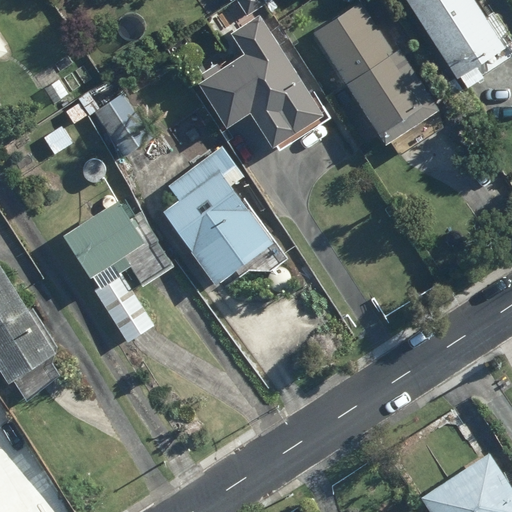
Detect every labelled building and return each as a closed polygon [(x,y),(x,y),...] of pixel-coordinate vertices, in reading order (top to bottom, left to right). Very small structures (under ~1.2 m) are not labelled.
[(361,0),(318,29),(394,140),(447,105),(406,44),(400,48),(367,0),(361,0)] [(416,0),(465,74),(468,72),(475,82),(511,58),(511,39),(486,0),(416,0)] [(70,14),(80,29),(86,26),(76,10),(70,14)] [(300,132),(333,109),(264,11),(237,30),(250,50),(240,56),(237,51),(208,71),(212,77),(205,82),(235,124),(257,109),(269,126),(287,114),(300,132)] [(0,55),(14,47),(0,26),(0,55)] [(190,37),(189,37),(186,38),(184,39),(181,41),(179,43),(177,45),(176,48),(175,50),(175,53),(175,56),(176,59),(177,62),(178,64),(180,66),(183,68),(185,69),(188,70),(191,70),(194,70),(196,69),(199,68),(201,67),(204,65),(205,62),(207,60),(207,57),(208,54),(208,51),(207,49),(206,46),(204,44),(202,42),(200,40),(197,38),(195,38),(192,37),(190,37)] [(56,70),(39,84),(57,107),(74,93),(56,70)] [(99,110),(130,152),(157,133),(126,91),(99,110)] [(70,110),(78,121),(91,112),(83,101),(70,110)] [(76,141),(65,124),(49,134),(59,151),(76,141)] [(184,124),(183,141),(202,142),(203,125),(184,124)] [(147,145),(157,158),(172,147),(162,133),(147,145)] [(221,148),(173,184),(183,197),(169,208),(227,286),(255,265),(275,268),(291,256),(227,171),(234,166),(221,148)] [(95,153),(93,153),(90,153),(88,154),(85,155),(83,157),(81,159),(80,161),(79,163),(78,166),(78,169),(78,171),(79,174),(80,176),(82,179),(83,180),(86,182),(88,183),(91,184),(93,184),(96,184),(99,183),(101,182),(103,180),(105,178),(107,176),(108,174),(109,171),(109,168),(108,166),(108,163),(107,160),(105,158),(103,156),(101,155),(98,154),(96,153),(95,153)] [(153,237),(124,194),(70,230),(98,272),(100,272),(107,282),(99,287),(133,339),(159,321),(126,272),(129,269),(127,267),(137,260),(132,251),(153,237)] [(61,348),(5,261),(0,263),(0,355),(14,378),(61,348)] [(511,511),(511,476),(494,449),(427,493),(439,511),(511,511)]
